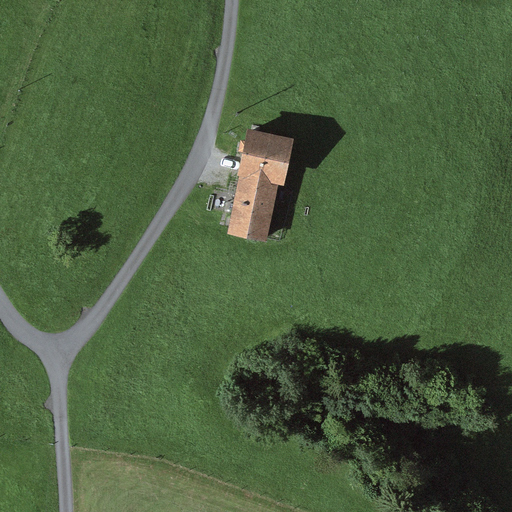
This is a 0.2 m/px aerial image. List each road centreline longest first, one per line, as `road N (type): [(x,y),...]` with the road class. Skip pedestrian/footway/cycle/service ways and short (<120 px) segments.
road 1 (track): [(233,0),(216,108),(184,185),(95,319),(52,349)]
road 2 (track): [(68,511),(52,349),(16,327),(0,304)]
